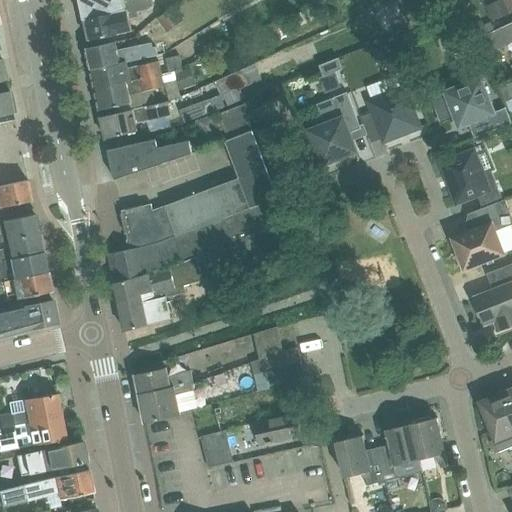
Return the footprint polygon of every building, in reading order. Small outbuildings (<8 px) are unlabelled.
[(80,0),(85,20),(127,11),(124,0),(80,0)] [(146,0),(124,0),(127,11),(85,20),(90,41),(119,35),(132,32),(130,20),(139,18),(138,13),(149,11),(148,10),(146,0)] [(426,0),(404,0),(397,3),(404,18),(429,6),(426,0)] [(511,2),(511,0),(501,0),(486,7),(492,21),(511,12),(511,2)] [(306,11),(311,22),(323,17),(317,6),(306,11)] [(177,7),(159,19),(167,32),(186,20),(177,7)] [(303,12),(291,18),(297,29),(308,24),(303,12)] [(482,21),(473,26),(478,35),(486,30),(482,21)] [(485,55),(511,43),(511,24),(509,26),(498,31),(480,39),(485,55)] [(106,45),(86,49),(91,71),(127,63),(158,56),(156,48),(153,49),(152,44),(118,51),(116,43),(106,45)] [(389,45),(371,52),(376,64),(395,56),(390,44),(389,45)] [(180,56),(167,60),(170,74),(175,73),(183,71),(180,56)] [(203,56),(189,62),(196,78),(210,72),(203,56)] [(339,59),(320,66),(325,77),(343,70),(339,59)] [(127,63),(91,71),(95,91),(141,81),(163,76),(160,63),(139,68),(128,70),(127,63)] [(183,71),(175,73),(177,81),(181,91),(197,86),(191,69),(183,71)] [(243,70),(226,77),(230,88),(248,81),(243,70)] [(141,81),(95,91),(100,111),(119,107),(132,104),(130,96),(165,89),(164,84),(177,81),(175,73),(170,74),(163,76),(141,81)] [(368,95),(395,85),(391,75),(365,85),(368,95)] [(456,119),(457,120),(458,119),(458,118),(462,117),(467,119),(469,123),(468,124),(468,125),(469,124),(475,139),(511,124),(511,123),(506,108),(495,113),(481,79),(431,99),(441,125),(456,119)] [(511,83),(500,88),(505,102),(506,102),(511,99),(511,83)] [(406,88),(368,102),(384,143),(421,129),(406,88)] [(0,116),(14,113),(9,91),(0,92),(0,116)] [(362,129),(356,114),(348,94),(318,105),(325,126),(310,132),(315,146),(312,147),(319,165),(318,165),(319,167),(343,158),(343,159),(357,154),(349,134),(362,129)] [(216,112),(211,99),(180,111),(185,124),(216,112)] [(168,103),(121,114),(101,118),(106,139),(137,133),(136,125),(171,117),(168,103)] [(228,140),(253,131),(244,105),(219,114),(228,140)] [(219,135),(212,118),(198,123),(204,140),(219,135)] [(173,238),(278,198),(253,131),(227,141),(241,178),(153,211),(152,205),(122,212),(131,250),(145,247),(173,238)] [(156,139),(109,151),(115,180),(193,153),(190,140),(158,148),(156,139)] [(483,209),(503,201),(498,188),(490,191),(475,151),(441,164),(446,178),(447,178),(452,190),(451,190),(457,205),(478,197),(483,209)] [(0,208),(32,201),(27,181),(0,187),(0,208)] [(288,222),(278,198),(173,238),(145,247),(131,250),(109,255),(115,285),(142,277),(147,276),(146,274),(269,230),(288,222)] [(464,271),(506,255),(497,232),(511,225),(511,216),(506,200),(468,215),(474,230),(452,238),(464,271)] [(15,219),(0,222),(0,243),(7,241),(39,235),(35,215),(15,219)] [(0,250),(0,264),(43,255),(39,235),(7,241),(9,249),(0,250)] [(0,283),(47,274),(43,255),(0,264),(0,283)] [(168,303),(167,299),(186,294),(184,287),(203,282),(197,258),(170,269),(147,276),(142,277),(115,285),(125,332),(172,320),(170,314),(174,313),(171,302),(168,303)] [(493,291),(475,298),(486,326),(497,321),(499,327),(497,328),(499,331),(511,326),(511,265),(487,275),(493,291)] [(0,308),(22,303),(21,299),(51,292),(47,274),(0,283),(0,308)] [(0,308),(0,337),(26,331),(58,324),(57,323),(58,323),(53,302),(23,308),(22,303),(0,308)] [(213,302),(204,305),(205,311),(214,309),(213,302)] [(278,328),(254,335),(260,360),(284,353),(278,328)] [(248,362),(199,379),(207,401),(256,384),(248,362)] [(305,379),(301,362),(266,370),(270,387),(305,379)] [(135,375),(139,396),(175,388),(175,389),(194,385),(191,372),(168,377),(167,369),(135,375)] [(195,393),(195,392),(194,385),(175,389),(175,388),(139,396),(145,423),(165,420),(181,416),(177,397),(195,393)] [(511,391),(501,396),(511,422),(511,391)] [(25,411),(0,416),(0,421),(2,430),(62,418),(57,395),(25,401),(25,411)] [(511,422),(501,396),(481,404),(496,440),(491,442),(496,454),(511,448),(511,422)] [(261,446),(282,442),(302,437),(297,414),(256,423),(261,446)] [(0,441),(16,438),(18,448),(34,445),(34,446),(66,440),(62,418),(2,430),(0,421),(0,441)] [(417,424),(412,425),(420,460),(435,457),(441,469),(448,467),(437,420),(439,420),(438,419),(431,420),(431,418),(417,421),(417,424)] [(392,429),(385,431),(386,432),(387,432),(391,451),(379,454),(386,482),(423,473),(420,460),(412,425),(406,426),(406,424),(392,427),(392,429)] [(234,464),(227,431),(202,437),(209,470),(234,464)] [(367,486),(386,482),(379,454),(367,457),(363,438),(364,437),(364,436),(357,438),(357,435),(343,439),(343,441),(337,443),(345,478),(361,474),(367,486)] [(83,442),(16,455),(20,477),(54,470),(55,478),(85,471),(83,464),(87,463),(83,442)] [(61,500),(74,497),(93,493),(89,471),(85,471),(55,478),(54,478),(0,492),(0,497),(3,508),(45,498),(45,496),(59,493),(61,500)] [(446,503),(439,499),(431,501),(433,511),(442,511),(448,511),(446,503)]
